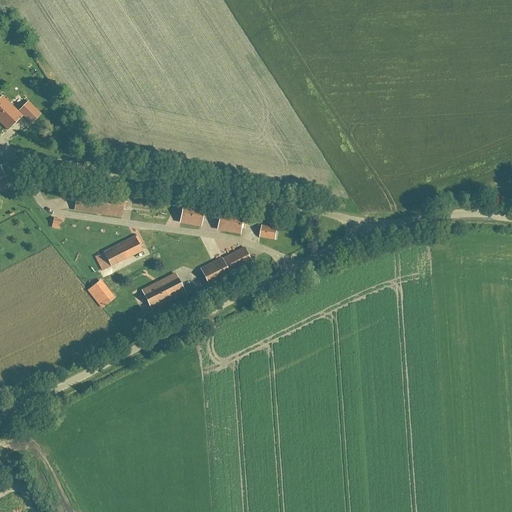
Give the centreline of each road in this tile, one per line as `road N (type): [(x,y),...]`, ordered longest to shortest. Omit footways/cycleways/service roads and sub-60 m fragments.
road 1 (residential): [(0,419),(368,232)]
road 2 (residential): [(368,232),(339,216),(0,152)]
road 3 (residential): [(368,232),(438,217),(511,218)]
